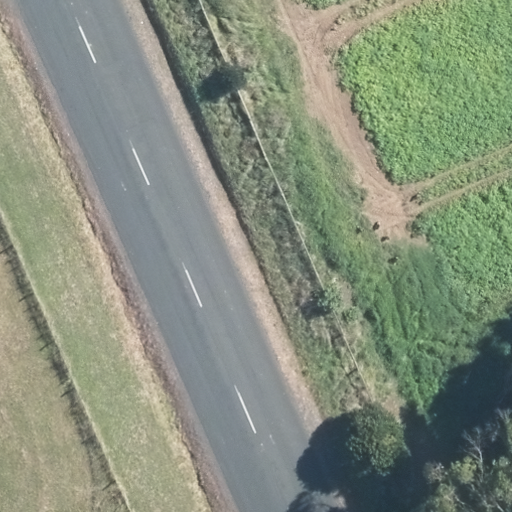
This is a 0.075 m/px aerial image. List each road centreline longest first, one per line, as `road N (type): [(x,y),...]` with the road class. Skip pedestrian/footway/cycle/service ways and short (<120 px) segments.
road 1 (unclassified): [(293,511),(70,0)]
road 2 (track): [(396,282),(276,0)]
